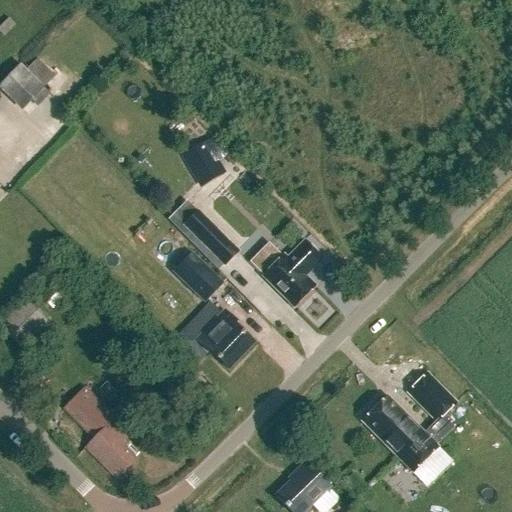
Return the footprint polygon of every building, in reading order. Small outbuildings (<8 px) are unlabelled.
[(0,86),(21,109),(32,98),(38,104),(51,91),(22,61),(0,82),(0,86)] [(227,174),(221,156),(226,154),(221,136),(184,147),(195,184),(227,174)] [(225,268),(240,253),(198,211),(183,226),(225,268)] [(295,312),(317,289),(306,278),(311,272),(313,274),(324,263),(304,243),(287,260),(284,257),(262,279),(295,312)] [(172,274),(204,305),(224,284),(191,253),(172,274)] [(204,352),(224,371),(250,344),(230,325),(232,323),(219,311),(190,342),(202,354),(204,352)] [(407,394),(437,423),(457,404),(427,374),(407,394)] [(201,394),(208,387),(198,377),(191,384),(201,394)] [(126,444),(110,427),(117,420),(123,413),(113,404),(107,410),(85,389),(63,411),(94,441),(86,449),(113,476),(117,472),(121,476),(135,461),(122,448),(126,444)] [(362,425),(413,476),(440,449),(387,397),(362,425)] [(465,425),(485,437),(493,425),(473,412),(465,425)] [(288,511),(306,511),(330,489),(306,463),(296,473),(298,475),(275,498),(288,511)]
